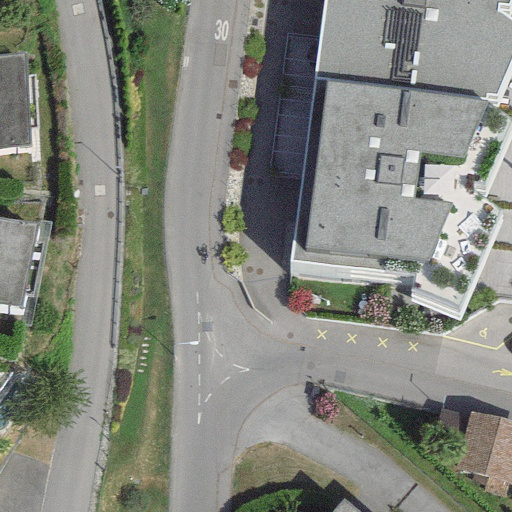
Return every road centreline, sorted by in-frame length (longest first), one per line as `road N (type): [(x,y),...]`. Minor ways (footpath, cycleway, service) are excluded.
road 1 (unclassified): [(213,0),(187,194),(199,378)]
road 2 (residential): [(199,378),(338,379),(511,420)]
road 3 (unclassified): [(199,378),(194,511)]
